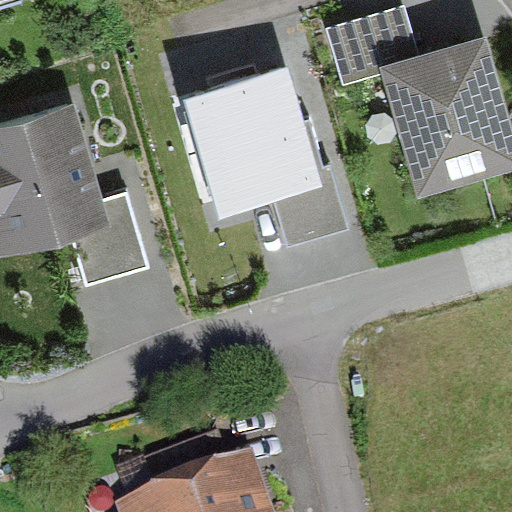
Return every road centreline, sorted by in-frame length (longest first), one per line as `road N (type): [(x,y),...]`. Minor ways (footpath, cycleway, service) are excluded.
road 1 (residential): [(302,312),(0,422)]
road 2 (residential): [(511,258),(302,312)]
road 3 (residential): [(302,312),(345,511)]
road 4 (residential): [(293,0),(180,43)]
